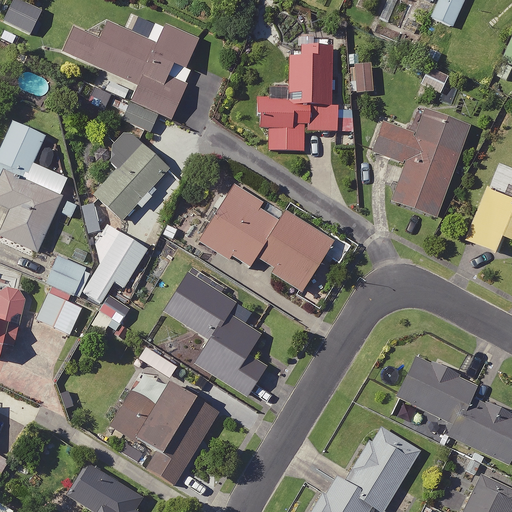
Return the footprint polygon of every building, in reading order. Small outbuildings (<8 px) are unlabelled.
[(44,11),(14,0),(4,27),(34,38),(44,11)] [(466,0),(441,0),(432,20),(453,30),(466,0)] [(173,121),(197,67),(191,65),(200,44),(168,31),(160,49),(110,27),(102,44),(73,31),(63,56),(100,72),(94,84),(135,101),(125,123),(150,134),(158,115),(173,121)] [(334,52),(291,52),(291,91),(271,91),(271,102),(260,102),(259,123),(271,123),(270,154),(304,154),(304,136),(352,136),(352,112),(333,112),(334,52)] [(372,69),(349,69),(349,98),(372,99),(372,69)] [(468,134),(422,118),(415,139),(382,128),(371,157),(405,169),(392,206),(438,222),(468,134)] [(46,140),(14,126),(1,155),(0,154),(0,207),(11,212),(0,237),(39,255),(65,196),(28,180),(46,140)] [(167,170),(126,136),(105,162),(117,172),(95,199),(124,223),(167,170)] [(511,186),(493,179),(466,246),(502,260),(509,242),(511,242),(511,186)] [(236,187),(203,241),(200,246),(229,264),(232,259),(251,271),(257,262),(274,273),(271,277),(305,298),(321,272),(328,276),(343,252),(284,216),(280,223),(262,211),(266,205),(236,187)] [(118,236),(85,297),(103,308),(92,329),(112,340),(131,306),(111,296),(116,286),(126,291),(147,252),(118,236)] [(62,258),(49,285),(78,300),(92,272),(62,258)] [(238,306),(189,275),(164,315),(209,344),(194,367),(249,402),(268,371),(250,359),(262,339),(230,318),(238,306)] [(9,349),(16,350),(22,317),(24,315),(25,313),(26,310),(26,308),(26,305),(26,303),(25,301),(24,299),(22,297),(20,295),(18,294),(16,293),(13,292),(11,293),(8,293),(6,294),(4,295),(2,297),(0,299),(0,364),(6,365),(9,349)] [(83,311),(49,296),(37,323),(71,338),(83,311)] [(477,389),(416,361),(398,399),(457,427),(452,439),(511,467),(511,464),(511,418),(472,399),(477,389)] [(61,382),(61,384),(61,387),(61,389),(62,391),(63,393),(64,395),(66,396),(68,397),(70,398),(72,399),(74,399),(76,399),(78,398),(80,397),(82,396),(84,394),(85,392),(86,390),(86,388),(86,386),(86,383),(85,381),(84,379),(83,378),(81,376),(79,375),(77,374),(75,373),(73,373),(71,374),(69,374),(67,375),(65,377),(63,378),(62,380),(61,382)] [(218,417),(146,374),(113,429),(158,456),(148,472),(175,488),(218,417)] [(384,511),(421,455),(380,429),(347,483),(335,475),(311,511),(373,511),(374,510),(376,511),(384,511)] [(138,511),(144,503),(88,469),(69,499),(89,511),(138,511)] [(511,511),(511,490),(484,476),(466,511),(511,511)]
